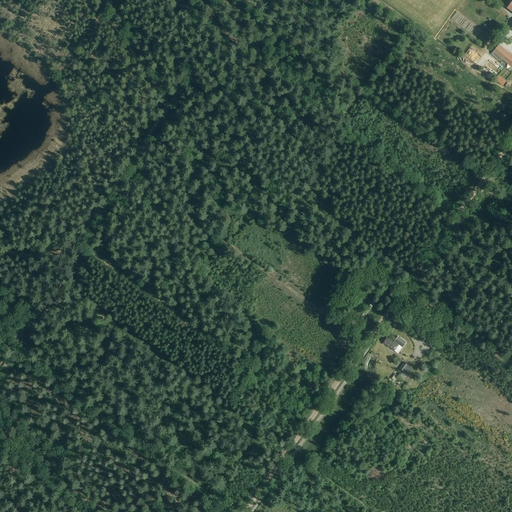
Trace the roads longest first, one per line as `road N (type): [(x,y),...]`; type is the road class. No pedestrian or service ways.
road 1 (track): [(244,511),(511,139)]
road 2 (track): [(246,0),(364,85),(338,124),(460,211)]
road 3 (track): [(412,276),(168,103)]
road 4 (track): [(234,511),(15,351)]
road 5 (track): [(404,288),(511,365)]
